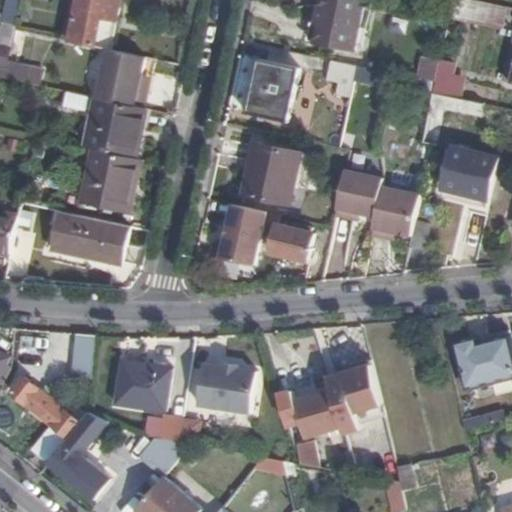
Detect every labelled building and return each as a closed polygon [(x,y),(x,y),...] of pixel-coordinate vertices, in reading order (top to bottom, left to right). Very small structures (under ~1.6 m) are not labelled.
[(8,0),(5,14),(3,25),(15,28),(20,0),(8,0)] [(71,0),(64,39),(71,40),(78,0),(71,0)] [(78,0),(71,40),(70,41),(109,49),(110,50),(120,0),(78,0)] [(323,0),(317,0),(309,39),(317,41),(321,24),(319,24),(323,0)] [(356,49),(367,0),(323,0),(319,24),(321,24),(317,41),(356,49)] [(496,4),(475,0),(453,0),(450,16),(504,27),(508,7),(496,4)] [(0,37),(0,75),(28,82),(32,65),(12,60),(14,46),(13,45),(14,33),(21,33),(22,30),(15,28),(3,25),(0,37)] [(511,43),(503,79),(511,80),(511,43)] [(143,74),(147,57),(110,50),(109,49),(100,97),(146,107),(150,91),(140,89),(143,74)] [(331,73),(356,79),(359,64),(334,59),(331,73)] [(247,113),(291,121),(302,68),(259,60),(247,113)] [(434,93),(464,99),(469,66),(440,61),(436,81),(434,93)] [(153,76),(143,74),(140,89),(150,91),(153,76)] [(67,105),(94,111),(97,97),(70,91),(67,105)] [(137,158),(148,108),(146,107),(100,97),(97,97),(94,111),(87,147),(96,149),(137,158)] [(142,159),(153,109),(148,108),(137,158),(142,159)] [(453,141),(443,188),(491,199),(502,152),(453,141)] [(242,193),(247,194),(254,161),(259,162),(261,145),(253,143),(242,193)] [(434,146),(423,143),(417,168),(429,170),(434,146)] [(254,161),(247,194),(294,205),(301,174),(305,154),(261,145),(259,162),(254,161)] [(131,211),(142,159),(137,158),(96,149),(86,201),(109,207),(131,211)] [(305,154),(301,174),(309,176),(313,155),(305,154)] [(137,212),(148,160),(142,159),(131,211),(137,212)] [(378,217),(385,186),(386,180),(347,172),(338,216),(354,219),(355,212),(363,214),(378,217)] [(398,233),(413,236),(423,195),(417,193),(385,186),(378,217),(374,235),(390,238),(392,232),(398,233)] [(270,212),(235,204),(224,258),(260,265),(268,226),(270,212)] [(123,263),(132,225),(66,210),(57,251),(123,263)] [(361,221),(363,214),(355,212),(354,219),(361,221)] [(0,249),(13,252),(21,218),(6,216),(5,221),(0,219),(0,249)] [(417,220),(411,247),(424,250),(430,222),(417,220)] [(274,253),(310,260),(316,232),(313,231),(313,227),(295,224),(294,227),(280,225),(274,253)] [(511,331),(482,340),(484,346),(511,338),(511,331)] [(96,365),(99,336),(81,334),(78,363),(81,364),(96,365)] [(511,338),(484,346),(482,340),(460,346),(470,390),(491,385),(495,384),(497,389),(493,391),(481,394),(483,401),(511,392),(511,338)] [(0,382),(6,385),(14,369),(8,366),(11,357),(0,351),(0,382)] [(225,362),(224,368),(239,371),(240,365),(225,362)] [(163,412),(171,370),(124,363),(116,404),(163,412)] [(239,371),(224,368),(205,363),(197,405),(249,416),(258,375),(239,371)] [(96,365),(81,364),(80,380),(94,381),(96,365)] [(386,406),(377,367),(331,377),(333,384),(330,385),(340,429),(346,427),(348,432),(364,427),(360,411),(386,406)] [(13,392),(70,439),(82,424),(91,413),(91,411),(83,405),(73,416),(25,377),(13,392)] [(91,411),(94,381),(80,380),(78,402),(83,405),(91,411)] [(340,429),(330,385),(300,394),(313,437),(340,429)] [(82,424),(98,436),(110,421),(91,413),(82,424)] [(176,442),(180,420),(163,416),(159,438),(176,442)] [(502,416),(465,426),(466,432),(504,422),(502,416)] [(197,421),(180,418),(180,420),(176,442),(192,445),(197,421)] [(70,439),(49,465),(95,499),(106,485),(78,462),(98,436),(82,424),(70,439)] [(384,439),(357,447),(359,457),(387,449),(384,439)] [(303,465),(324,468),(316,443),(300,447),(303,465)] [(152,476),(167,458),(157,450),(142,468),(152,476)] [(404,483),(406,489),(417,487),(411,464),(400,466),(404,483)] [(202,511),(204,510),(166,478),(138,511),(202,511)] [(281,494),(288,484),(279,478),(272,488),(281,494)] [(405,511),(409,511),(402,483),(385,479),(393,511),(405,511)]
